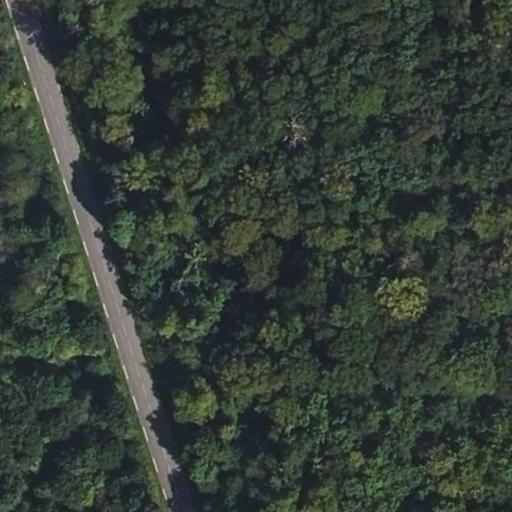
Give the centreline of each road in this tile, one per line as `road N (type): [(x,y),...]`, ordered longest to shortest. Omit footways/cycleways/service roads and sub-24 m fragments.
road 1 (tertiary): [(19,0),(183,511)]
road 2 (track): [(0,362),(511,408)]
